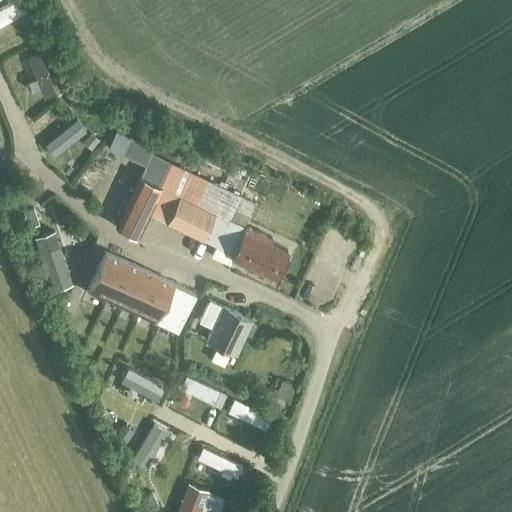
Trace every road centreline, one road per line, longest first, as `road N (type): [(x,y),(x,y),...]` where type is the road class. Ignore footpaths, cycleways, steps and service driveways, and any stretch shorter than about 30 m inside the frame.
road 1 (track): [(359,282),(381,237),(373,209),(113,82),(89,59),(59,0)]
road 2 (residential): [(270,511),(359,282)]
